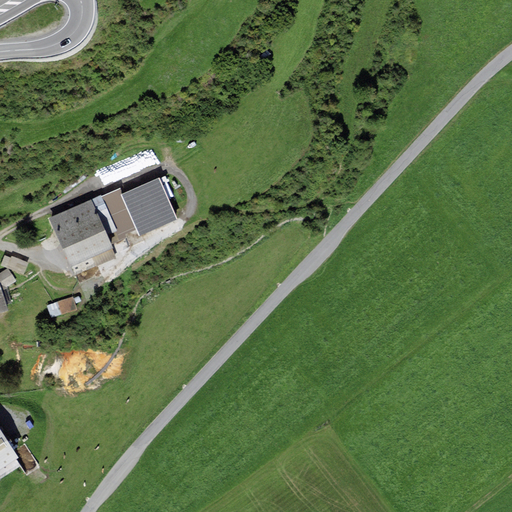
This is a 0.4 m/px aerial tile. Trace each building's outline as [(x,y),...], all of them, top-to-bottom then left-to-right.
[(159,178),(122,194),(138,227),(141,235),(177,220),(159,178)] [(100,194),(48,217),(75,275),(99,264),(95,257),(114,248),(111,243),(126,236),(125,233),(138,227),(122,194),(119,188),(101,196),(100,194)] [(11,257),(5,255),(1,264),(23,273),(28,261),(12,255),(11,257)] [(0,271),(0,283),(2,289),(7,287),(7,286),(15,280),(7,268),(0,271)] [(73,295),(47,304),(51,317),(77,308),(73,295)] [(0,468),(19,456),(0,427),(0,468)]
